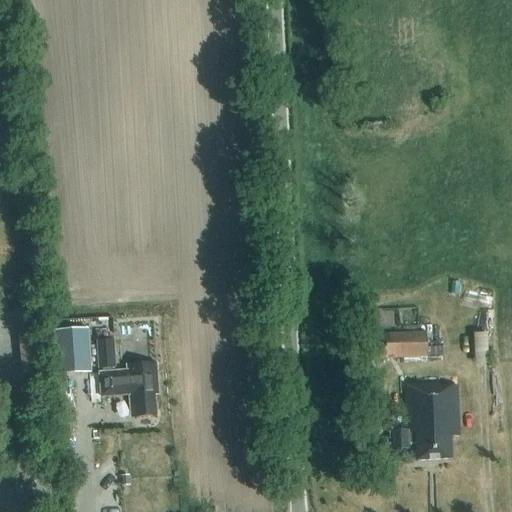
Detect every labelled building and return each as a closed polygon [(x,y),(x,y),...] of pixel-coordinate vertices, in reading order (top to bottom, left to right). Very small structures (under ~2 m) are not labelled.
[(91,374),(88,331),(54,333),(57,376),(91,374)] [(486,333),(474,333),(475,363),(487,362),(486,333)] [(21,337),(25,376),(52,373),(47,334),(21,337)] [(429,335),(379,337),(380,360),(429,358),(429,335)] [(114,343),(97,344),(99,371),(102,371),(102,375),(100,376),(101,399),(129,397),(131,412),(137,411),(137,419),(155,418),(153,397),(159,397),(156,366),(127,369),(127,374),(113,375),(112,370),(115,370),(114,343)] [(440,385),(406,386),(408,432),(393,433),(393,451),(409,451),(409,445),(417,445),(418,463),(451,462),(450,439),(460,439),(457,388),(441,388),(440,385)]
